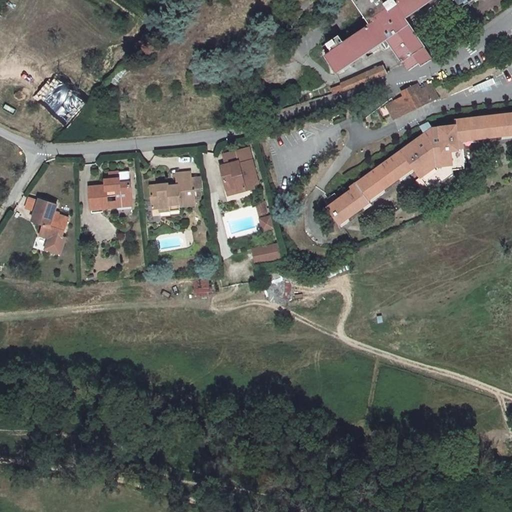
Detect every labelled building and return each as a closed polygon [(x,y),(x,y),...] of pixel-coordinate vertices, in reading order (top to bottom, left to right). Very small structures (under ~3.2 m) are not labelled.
[(366,0),(358,6),(372,25),(346,43),(340,35),(323,46),(329,54),(326,57),(337,72),(383,41),(387,47),(391,44),(394,48),(392,50),(403,64),(429,60),(433,58),(416,34),(421,29),(423,21),(446,5),(455,6),(465,0),(366,0)] [(252,68),(251,64),(188,73),(189,84),(253,76),(253,78),(259,77),(258,68),(252,68)] [(333,86),(335,93),(336,93),(388,74),(384,64),(342,80),(343,83),(333,86)] [(393,119),(438,96),(431,83),(415,91),(413,87),(402,92),(405,96),(387,105),(393,119)] [(511,113),(509,114),(456,117),(457,122),(434,125),(427,131),(400,152),(355,186),(358,190),(333,208),(348,225),(377,204),(376,200),(421,167),(431,181),(437,181),(447,174),(449,177),(460,169),(459,165),(466,164),(470,160),(467,139),(511,135),(511,113)] [(427,131),(434,125),(431,118),(423,123),(427,131)] [(251,184),(253,192),(263,189),(261,185),(266,184),(256,150),(242,153),(244,162),(228,166),(234,188),(251,184)] [(186,202),(202,201),(201,186),(198,186),(197,175),(196,175),(196,168),(182,169),(183,181),(172,182),(172,180),(156,181),(158,205),(176,204),(176,201),(186,200),(186,202)] [(122,200),(137,199),(135,171),(116,172),(117,184),(95,186),(97,212),(107,211),(107,207),(114,206),(114,200),(113,194),(121,194),(122,200)] [(198,186),(201,186),(208,185),(206,174),(197,175),(198,186)] [(251,184),(234,188),(236,196),(253,192),(251,184)] [(267,215),(275,213),(272,202),(264,204),(267,215)] [(73,241),(70,240),(75,222),(61,217),(64,208),(46,203),(39,224),(51,228),(48,239),(56,242),(54,249),(56,254),(65,256),(69,254),(73,241)] [(255,266),(283,259),(278,242),(251,249),(255,266)] [(279,275),(271,301),(288,305),(296,280),(279,275)] [(211,283),(194,284),(195,296),(211,295),(211,283)]
